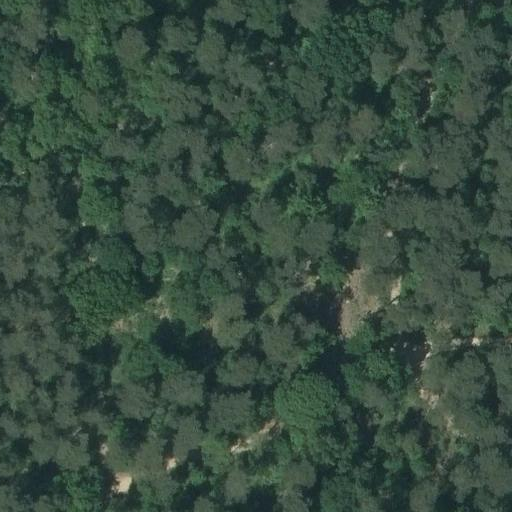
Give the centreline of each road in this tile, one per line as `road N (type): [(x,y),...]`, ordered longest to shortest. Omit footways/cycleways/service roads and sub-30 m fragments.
road 1 (track): [(40,0),(92,295),(102,511)]
road 2 (track): [(0,185),(432,0)]
